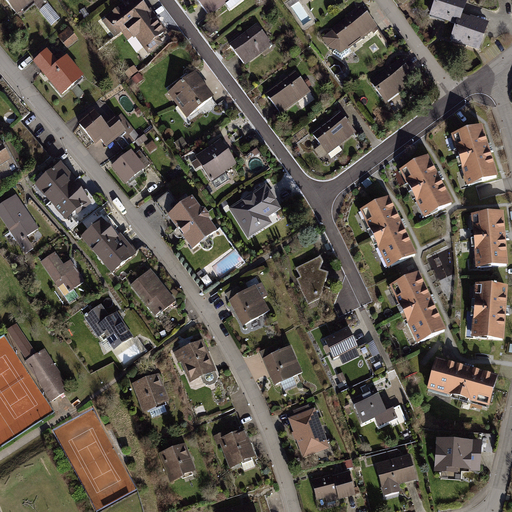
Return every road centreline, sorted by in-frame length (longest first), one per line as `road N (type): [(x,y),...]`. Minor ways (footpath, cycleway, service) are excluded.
road 1 (residential): [(293,511),(246,374),(201,299),(0,56)]
road 2 (residential): [(315,201),(166,0)]
road 3 (residential): [(388,364),(315,201)]
road 4 (residential): [(315,201),(455,97)]
road 5 (residential): [(382,0),(455,97)]
